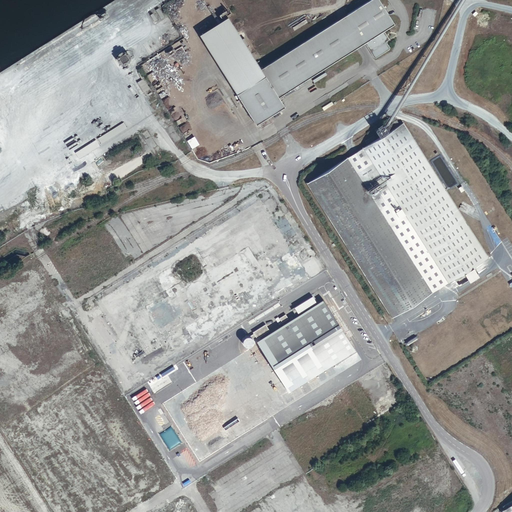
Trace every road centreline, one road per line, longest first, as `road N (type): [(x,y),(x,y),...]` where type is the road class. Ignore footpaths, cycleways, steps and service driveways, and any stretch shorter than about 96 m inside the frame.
road 1 (unclassified): [(477,511),(488,487),(481,466),(435,429),(290,195),(291,172),(344,134),(392,104),(446,95)]
road 2 (unknown): [(135,404),(253,329)]
road 3 (unclassified): [(511,10),(484,4),(465,13),(446,95)]
